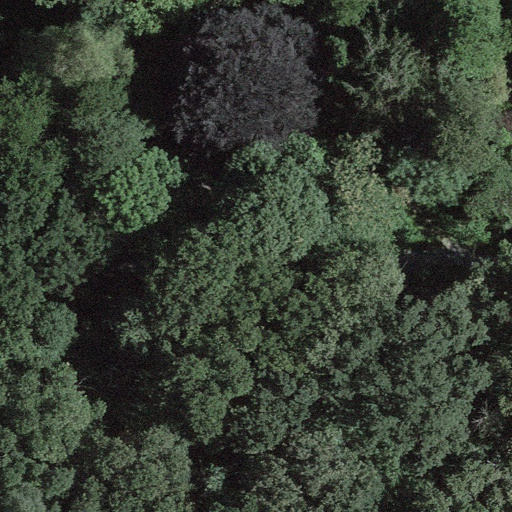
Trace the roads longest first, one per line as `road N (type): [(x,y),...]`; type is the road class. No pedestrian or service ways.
road 1 (track): [(147,268),(359,231),(479,221),(511,227)]
road 2 (track): [(0,335),(147,268)]
